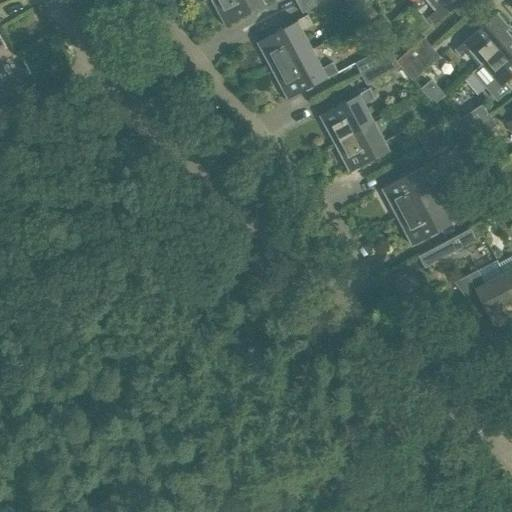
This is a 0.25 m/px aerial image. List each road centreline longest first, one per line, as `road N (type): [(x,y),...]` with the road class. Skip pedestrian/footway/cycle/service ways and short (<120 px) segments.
road 1 (unclassified): [(337,297),(97,63),(56,0)]
road 2 (unclassified): [(337,297),(357,268),(346,234),(149,0)]
road 3 (unclassified): [(511,460),(337,297)]
